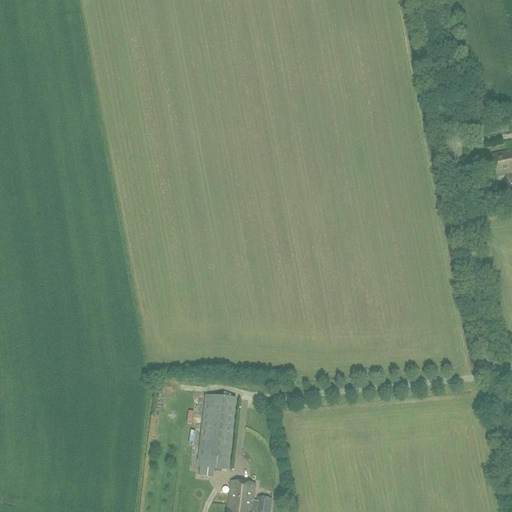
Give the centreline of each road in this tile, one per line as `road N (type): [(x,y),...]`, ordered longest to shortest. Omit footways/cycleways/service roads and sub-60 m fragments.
road 1 (tertiary): [(511,467),(422,0)]
road 2 (unknown): [(266,399),(495,383)]
